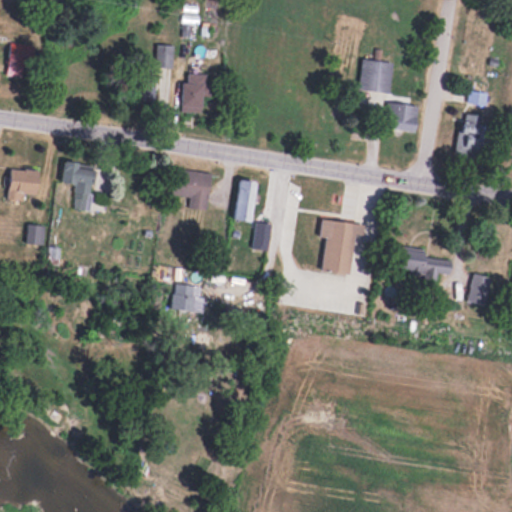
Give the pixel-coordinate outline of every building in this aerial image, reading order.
[(171,43),(155,43),(155,66),(171,66),(171,43)] [(6,58),(11,75),(25,71),(21,54),(6,58)] [(357,89),(387,93),(391,62),(361,58),(357,89)] [(206,73),(182,72),(182,110),(206,111),(206,73)] [(143,101),(155,101),(155,79),(143,79),(143,101)] [(413,131),(417,106),(387,101),(383,126),(413,131)] [(454,153),(482,158),(489,119),(461,114),(454,153)] [(89,210),(92,167),(78,166),(78,161),(63,160),(61,182),(74,182),(72,209),(89,210)] [(37,169),(8,167),(6,199),(23,200),(23,192),(36,192),(37,169)] [(188,196),(187,209),(205,211),(209,171),(173,168),(170,194),(188,196)] [(233,219),(250,221),(254,180),(237,178),(233,219)] [(348,274),(354,222),(320,218),(318,236),(324,237),(319,270),(348,274)] [(267,247),(267,222),(253,222),(253,247),(267,247)] [(42,242),(42,224),(25,224),(25,242),(42,242)] [(435,285),(436,272),(448,273),(450,256),(392,251),(390,281),(435,285)] [(489,275),(471,272),(466,300),(484,304),(489,275)] [(171,310),(199,310),(199,284),(171,284),(171,310)]
